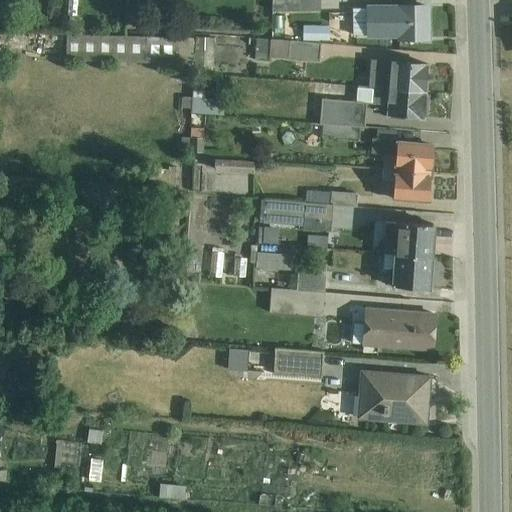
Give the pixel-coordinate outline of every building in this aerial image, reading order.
[(271,0),(272,12),(320,11),(320,0),(271,0)] [(149,28),(171,29),(172,7),(150,6),(149,28)] [(428,7),(352,8),(353,35),(367,35),(367,38),(397,38),(428,38),(428,7)] [(330,27),(303,26),(303,40),(330,40),(330,27)] [(193,64),(194,38),(68,36),(67,60),(193,64)] [(214,38),(195,37),(194,71),(213,72),(214,38)] [(321,44),(248,37),(247,50),(255,51),(255,61),(271,62),(271,57),(320,62),(321,44)] [(368,87),(426,92),(428,64),(370,60),(368,87)] [(426,92),(368,87),(358,87),(356,101),(387,104),(386,118),(408,119),(408,117),(424,118),(424,116),(426,116),(427,103),(425,103),(426,92)] [(205,89),(192,89),(192,97),(191,108),(191,113),(224,116),(225,99),(205,98),(205,89)] [(191,108),(192,97),(182,97),(182,108),(191,108)] [(365,127),(366,103),(322,99),(320,123),(323,123),(360,126),(365,127)] [(360,126),(323,123),(322,135),(335,136),(334,138),(359,141),(359,139),(361,139),(362,129),(360,129),(360,126)] [(382,168),(431,171),(433,144),(397,141),(398,130),(377,129),(376,138),(373,137),(371,153),(383,154),(382,168)] [(190,151),(203,152),(204,132),(193,132),(192,137),(182,137),(181,149),(190,150),(190,151)] [(215,158),(214,172),(253,175),(255,161),(215,158)] [(177,167),(169,167),(168,170),(158,169),(159,168),(148,167),(147,184),(176,186),(177,167)] [(429,200),(431,171),(382,168),(379,197),(429,200)] [(307,190),(305,203),(333,205),(357,207),(358,194),(331,191),(331,193),(307,190)] [(303,224),(304,203),(265,199),(263,222),(303,224)] [(305,203),(304,203),(303,224),(303,229),(331,231),(333,205),(305,203)] [(384,253),(432,257),(434,225),(385,221),(382,253),(384,253)] [(275,244),(276,226),(263,225),(263,244),(275,244)] [(327,237),(309,236),(307,247),(326,248),(327,237)] [(223,249),(212,248),(209,276),(221,277),(224,254),(222,254),(223,249)] [(256,266),(297,269),(298,256),(257,253),(256,266)] [(429,289),(432,257),(384,253),(383,269),(388,270),(388,285),(429,289)] [(247,259),(234,258),(233,276),(245,277),(247,259)] [(325,292),(326,274),(298,272),(297,290),(325,292)] [(323,317),(325,292),(297,290),(271,288),(269,312),(323,317)] [(365,309),(364,323),(353,323),(352,344),(363,344),(363,352),(377,353),(377,345),(432,349),(435,314),(365,309)] [(228,347),(227,367),(246,368),(247,347),(228,347)] [(273,373),(322,376),(323,352),(275,349),(273,373)] [(361,371),(357,417),(426,423),(430,377),(361,371)] [(89,429),(87,444),(101,445),(104,431),(89,429)] [(186,486),(160,484),(159,496),(185,498),(186,486)]
